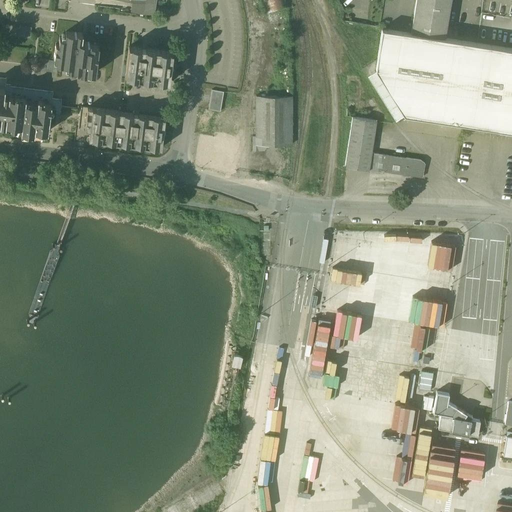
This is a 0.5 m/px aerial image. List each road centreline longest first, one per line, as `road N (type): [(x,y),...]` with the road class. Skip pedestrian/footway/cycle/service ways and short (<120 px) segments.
road 1 (unclassified): [(175,169),(313,207),(511,215)]
road 2 (unknown): [(307,312),(454,341),(511,363)]
road 3 (residential): [(197,33),(0,9)]
road 4 (unclassified): [(0,146),(175,169)]
road 5 (residential): [(197,33),(175,169)]
